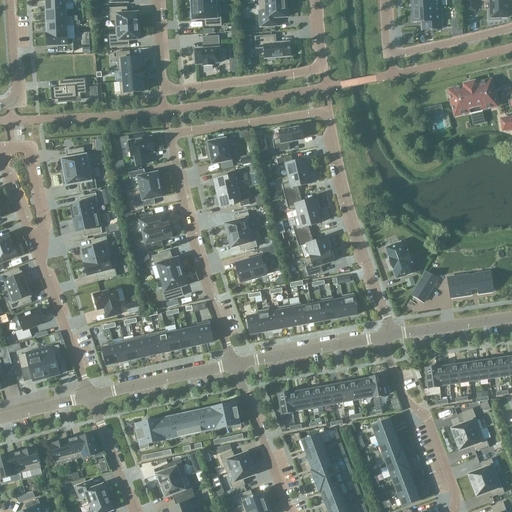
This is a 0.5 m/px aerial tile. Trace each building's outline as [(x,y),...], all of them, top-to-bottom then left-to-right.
[(76,0),(44,0),(45,11),(65,10),(65,3),(76,3),(76,0)] [(440,8),(440,0),(411,0),(411,9),(440,8)] [(481,0),(481,1),(489,1),(490,10),(488,10),(488,21),(498,20),(498,18),(506,18),(506,11),(506,2),(505,2),(505,0),(481,0)] [(286,4),(258,6),(260,27),(277,26),(277,20),(278,18),(286,18),(286,15),(288,15),(288,9),(286,9),(286,4)] [(220,6),(191,7),(191,13),(189,13),(190,19),(191,19),(191,20),(207,20),(207,27),(221,26),(220,6)] [(122,7),(109,8),(109,21),(114,20),(115,28),(138,26),(137,13),(123,14),(122,7)] [(441,29),(440,8),(411,9),(412,23),(421,22),(421,30),(441,29)] [(65,10),(45,11),(46,22),(73,21),(77,21),(77,16),(65,17),(65,10)] [(73,21),(46,22),(46,34),(66,33),(66,26),(73,26),(73,21)] [(32,25),(31,33),(44,33),(44,23),(37,23),(37,25),(32,25)] [(138,26),(115,28),(115,35),(108,36),(109,48),(125,47),(124,40),(139,39),(138,26)] [(414,45),(423,43),(421,31),(413,33),(414,45)] [(66,33),(46,34),(47,47),(60,46),(60,52),(72,52),(72,39),(66,40),(66,33)] [(204,50),(194,50),(195,65),(202,64),(202,66),(212,66),(212,64),(219,63),(218,49),(219,49),(218,36),(204,37),(205,48),(204,50)] [(251,49),(250,36),(243,36),(242,36),(244,50),(251,49)] [(255,49),(264,48),(265,58),(267,58),(267,61),(275,60),(274,58),(290,57),(288,42),(275,44),(274,36),(255,37),(255,49)] [(141,68),(140,58),(130,58),(129,51),(117,53),(118,71),(122,71),(122,70),(141,69),(141,68)] [(142,80),(141,69),(122,70),(122,71),(123,82),(142,80)] [(86,94),(85,86),(85,79),(61,81),(61,87),(50,88),(51,98),(51,100),(53,100),(54,104),(70,102),(73,102),(73,95),(86,94)] [(143,92),(142,81),(142,80),(123,82),(119,82),(121,101),(133,100),(133,93),(143,92)] [(449,90),(454,116),(469,112),(469,115),(482,112),(481,110),(495,106),(489,81),(474,84),(474,82),(463,85),(464,87),(449,90)] [(511,117),(500,119),(502,131),(511,129),(511,117)] [(298,128),(289,129),(289,126),(279,128),(280,131),(278,131),(280,138),(272,140),(274,153),(289,150),(288,142),(300,140),(300,139),(302,136),(301,131),(298,129),(298,128)] [(150,137),(128,141),(131,156),(134,156),(135,166),(148,163),(146,154),(153,152),(150,137)] [(224,140),(208,143),(208,145),(207,145),(208,153),(210,153),(212,164),(220,162),(221,169),(233,167),(231,159),(229,160),(224,140)] [(82,148),(69,151),(70,158),(61,159),(63,172),(92,167),(90,154),(84,155),(82,148)] [(304,160),(292,162),(290,156),(276,159),(278,169),(286,170),(288,176),(309,171),(307,163),(305,161),(304,160)] [(92,167),(63,172),(64,178),(63,178),(64,184),(65,184),(66,185),(81,183),(83,192),(96,189),(92,167)] [(214,189),(216,189),(217,194),(241,188),(240,182),(244,181),(243,177),(247,176),(245,169),(232,172),(234,178),(228,180),(227,177),(214,180),(214,182),(212,183),(214,189)] [(157,174),(157,173),(155,173),(153,173),(153,174),(144,175),(143,170),(128,173),(132,191),(140,189),(139,189),(160,185),(159,180),(160,179),(160,175),(157,174)] [(310,182),(311,180),(309,171),(288,176),(289,182),(281,184),(284,197),(299,193),(298,187),(310,184),(310,182)] [(251,180),(254,190),(261,187),(258,178),(251,180)] [(139,189),(140,189),(141,195),(133,196),(135,208),(150,205),(149,199),(162,197),(162,195),(164,195),(162,189),(160,189),(160,185),(139,189)] [(220,206),(220,208),(233,205),(233,202),(239,201),(240,207),(249,205),(248,198),(244,199),(241,188),(217,194),(218,199),(216,200),(218,206),(220,206)] [(95,194),(82,197),(83,203),(70,206),(73,219),(97,214),(95,202),(97,202),(95,194)] [(314,199),(302,203),(300,196),(285,200),(288,210),(296,210),(298,216),(319,211),(317,202),(314,201),(314,199)] [(308,226),(320,223),(320,222),(321,219),(319,211),(298,216),(299,223),(292,227),(295,237),(310,233),(308,226)] [(142,233),(169,226),(167,219),(166,220),(164,215),(153,218),(152,212),(138,215),(139,221),(140,223),(137,224),(139,231),(141,231),(142,233)] [(224,225),(228,236),(250,230),(247,219),(249,219),(247,212),(233,216),(235,222),(224,225)] [(85,230),(87,237),(102,234),(97,214),(73,219),(76,232),(85,230)] [(169,226),(142,233),(145,244),(146,250),(162,246),(161,240),(172,238),(170,231),(168,231),(167,227),(169,226)] [(253,241),(250,230),(228,236),(231,248),(241,245),(243,251),(257,247),(255,241),(253,241)] [(0,250),(11,247),(9,242),(11,242),(8,235),(0,237),(0,250)] [(325,238),(313,242),(311,236),(296,240),(298,247),(306,245),(309,256),(330,250),(328,241),(325,240),(325,238)] [(95,247),(80,251),(84,264),(108,258),(105,245),(107,244),(105,237),(93,241),(95,247)] [(400,244),(386,249),(389,258),(388,258),(392,269),(393,269),(396,279),(410,274),(407,264),(411,263),(407,252),(403,253),(400,244)] [(273,246),(261,249),(263,257),(275,254),(273,246)] [(1,263),(17,257),(14,250),(12,251),(11,247),(0,250),(0,270),(4,269),(1,263)] [(320,266),(332,262),(332,261),(333,258),(330,250),(309,256),(311,262),(305,267),(308,277),(322,272),(320,266)] [(161,278),(181,272),(177,258),(172,260),(169,251),(152,257),(155,266),(157,265),(161,278)] [(108,258),(84,264),(87,277),(96,274),(98,281),(115,276),(113,269),(111,269),(108,258)] [(259,258),(236,264),(241,282),(264,275),(259,258)] [(18,268),(0,274),(0,283),(4,282),(8,292),(27,284),(23,274),(21,275),(18,268)] [(180,287),(186,285),(181,272),(161,278),(165,291),(162,292),(165,301),(182,296),(180,287)] [(425,273),(411,295),(423,302),(436,280),(425,273)] [(468,275),(448,278),(451,298),(471,295),(471,293),(477,292),(477,294),(491,292),(489,279),(482,280),(481,273),(474,274),(475,276),(468,277),(468,275)] [(27,284),(8,292),(12,301),(7,303),(10,311),(31,303),(29,296),(31,295),(27,284)] [(119,303),(115,289),(93,295),(97,309),(104,307),(107,318),(120,314),(117,304),(119,303)] [(342,296),(346,317),(357,315),(356,309),(358,309),(357,302),(355,303),(353,294),(342,296)] [(331,298),(335,319),(346,317),(342,296),(342,300),(332,301),(332,298),(331,298)] [(321,300),(325,321),(335,319),(331,298),(321,300)] [(321,303),(311,305),(314,323),(325,321),(321,300),(320,300),(321,303)] [(289,305),(293,327),(303,325),(299,303),(289,305)] [(300,303),(299,303),(303,325),(314,323),(311,305),(301,307),(300,303)] [(278,307),(282,329),(293,327),(289,305),(278,307)] [(268,309),(271,331),(282,329),(278,307),(278,311),(269,313),(268,309)] [(36,309),(17,316),(23,330),(41,323),(36,309)] [(257,311),(261,333),(271,331),(268,309),(257,311)] [(257,315),(247,317),(247,322),(246,323),(247,329),(249,329),(250,335),(261,333),(257,311),(256,311),(257,315)] [(197,327),(201,345),(212,342),(211,336),(213,336),(211,330),(210,330),(208,321),(196,324),(197,327)] [(187,330),(191,347),(201,345),(197,327),(187,330)] [(180,349),(191,347),(187,330),(176,332),(180,349)] [(154,333),(159,354),(169,352),(166,334),(165,331),(154,333)] [(166,334),(169,352),(180,349),(176,332),(166,334)] [(144,335),(148,356),(159,354),(154,333),(144,335)] [(133,338),(138,359),(148,356),(144,335),(133,338)] [(123,344),(127,361),(138,359),(133,338),(122,340),(123,344)] [(106,366),(117,363),(113,346),(113,342),(101,345),(103,354),(101,354),(103,360),(105,360),(106,366)] [(113,346),(117,363),(127,361),(123,344),(113,346)] [(59,375),(55,360),(62,358),(58,345),(38,350),(46,378),(59,375)] [(46,378),(38,350),(17,356),(20,369),(29,367),(33,382),(46,378)] [(499,377),(509,376),(507,358),(497,359),(499,377)] [(489,379),(499,377),(497,359),(486,361),(489,379)] [(479,380),(489,379),(486,361),(476,362),(479,380)] [(469,382),(479,380),(476,362),(466,364),(469,382)] [(459,383),(469,382),(466,364),(456,365),(459,383)] [(449,385),(459,383),(456,365),(446,367),(449,385)] [(428,389),(439,387),(436,367),(425,369),(426,381),(425,381),(425,387),(427,386),(428,389)] [(439,386),(449,385),(446,367),(436,368),(436,367),(439,387),(439,386)] [(369,378),(373,398),(384,396),(383,394),(385,393),(384,388),(382,388),(380,376),(369,378)] [(372,398),(373,398),(369,378),(369,379),(359,381),(362,399),(372,397),(372,398)] [(352,401),(362,399),(359,381),(349,383),(352,401)] [(342,403),(352,401),(349,383),(339,385),(342,403)] [(332,404),(342,403),(339,385),(329,386),(332,404)] [(322,406),(332,404),(329,386),(319,388),(322,406)] [(312,408),(322,406),(319,388),(309,390),(312,408)] [(302,410),(312,408),(309,390),(299,392),(302,410)] [(293,412),(302,410),(299,392),(289,394),(289,393),(292,413),(293,413),(293,412)] [(281,415),(292,413),(289,393),(278,395),(280,407),(278,407),(279,413),(281,412),(281,415)] [(235,403),(210,409),(215,430),(231,426),(232,429),(240,428),(238,420),(241,419),(238,407),(236,408),(235,403)] [(210,409),(159,420),(164,441),(215,430),(210,409)] [(455,440),(480,430),(472,409),(460,414),(464,424),(451,429),(455,439),(455,440)] [(388,419),(371,426),(375,436),(392,430),(388,419)] [(138,441),(140,449),(148,448),(147,444),(164,441),(159,420),(135,425),(136,429),(133,430),(136,442),(138,441)] [(392,430),(375,436),(379,446),(397,439),(396,439),(392,430)] [(488,446),(485,439),(483,440),(480,430),(455,440),(459,450),(472,445),(474,451),(488,446)] [(318,434),(300,441),(304,452),(322,445),(318,434)] [(76,459),(97,454),(92,435),(71,440),(76,459)] [(397,439),(379,446),(383,456),(401,449),(397,439)] [(55,464),(76,459),(71,440),(51,445),(55,464)] [(322,445),(304,452),(305,451),(309,461),(326,455),(322,445)] [(19,473),(40,468),(35,449),(14,454),(19,473)] [(401,449),(383,456),(387,466),(405,460),(401,449)] [(250,463),(247,453),(234,458),(232,452),(220,456),(226,473),(231,472),(231,471),(251,464),(250,463)] [(0,478),(19,473),(14,454),(0,458),(0,478)] [(326,455),(309,461),(313,471),(311,471),(311,472),(330,465),(326,455)] [(176,468),(182,466),(180,459),(167,464),(169,470),(156,475),(158,480),(156,481),(158,487),(180,479),(176,468)] [(405,460),(387,466),(391,476),(409,470),(405,460)] [(472,485),(497,476),(491,460),(479,464),(481,470),(469,475),(472,485)] [(251,464),(231,471),(231,472),(234,481),(230,483),(232,489),(244,485),(242,479),(255,474),(251,464)] [(330,465),(311,472),(315,482),(333,475),(330,465)] [(409,470),(391,476),(395,487),(411,480),(408,471),(409,470)] [(333,475),(315,482),(319,492),(337,485),(333,475)] [(503,493),(497,476),(472,485),(473,486),(477,496),(489,491),(491,497),(503,493)] [(180,479),(158,487),(160,492),(163,491),(165,497),(177,492),(180,498),(193,493),(190,487),(183,489),(180,479)] [(89,504),(107,497),(106,493),(107,492),(105,486),(103,487),(102,485),(95,488),(92,480),(74,487),(79,501),(84,499),(88,500),(89,504)] [(411,480),(395,487),(398,497),(417,490),(416,489),(415,490),(411,480)] [(337,485),(319,492),(323,502),(341,495),(337,485)] [(417,490),(398,497),(402,507),(421,500),(417,490)] [(246,492),(233,497),(237,508),(242,506),(244,511),(246,511),(266,505),(261,493),(248,497),(246,492)] [(192,511),(188,502),(195,499),(193,493),(180,498),(182,504),(169,508),(170,511),(192,511)] [(341,495),(323,502),(323,503),(324,502),(328,511),(345,505),(341,495)] [(91,508),(89,511),(107,511),(112,510),(111,508),(113,508),(111,501),(109,502),(107,497),(89,504),(91,508)] [(23,511),(42,511),(37,499),(24,504),(27,511),(23,511)] [(505,511),(502,502),(490,507),(492,511),(505,511)]
